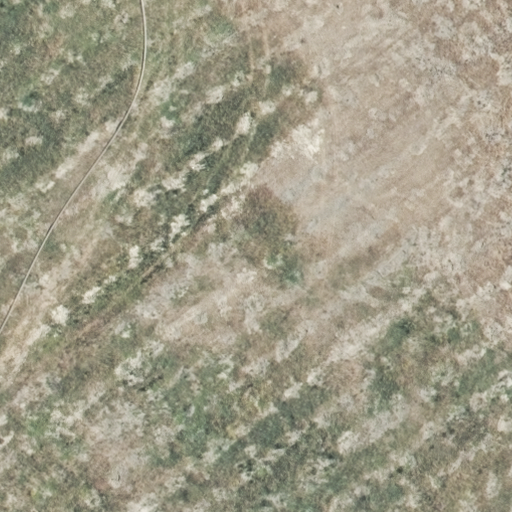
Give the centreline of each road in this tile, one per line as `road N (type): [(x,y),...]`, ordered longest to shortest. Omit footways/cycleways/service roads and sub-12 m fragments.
road 1 (unknown): [(497,511),(509,208),(484,134),(419,95),(0,84)]
road 2 (unknown): [(0,404),(48,338),(72,235),(78,0)]
